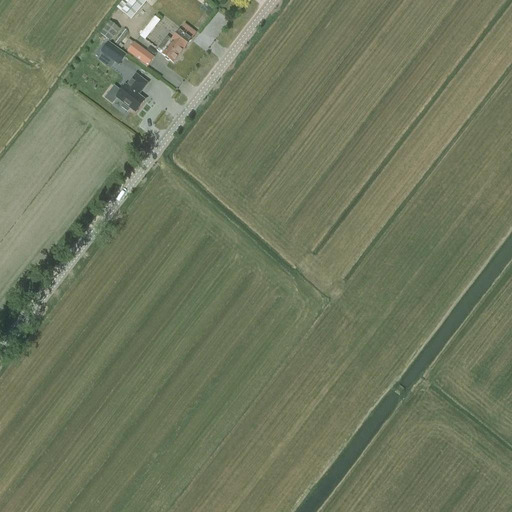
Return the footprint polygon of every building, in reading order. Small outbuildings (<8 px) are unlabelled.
[(146,2),(144,0),(123,0),(117,8),(131,20),(146,2)] [(145,39),(162,21),(157,17),(140,35),(145,39)] [(111,41),(119,30),(108,22),(100,33),(111,41)] [(168,61),(170,61),(173,63),(184,50),(191,41),(178,30),(171,40),(167,37),(157,50),(165,57),(165,59),(168,61)] [(134,43),(133,44),(129,40),(128,42),(124,46),(125,48),(128,51),(127,52),(148,67),(154,58),(134,43)] [(126,56),(108,43),(100,53),(119,66),(126,56)] [(125,86),(116,98),(124,104),(121,107),(128,112),(130,109),(135,113),(144,101),(138,96),(147,84),(136,75),(127,87),(125,86)]
